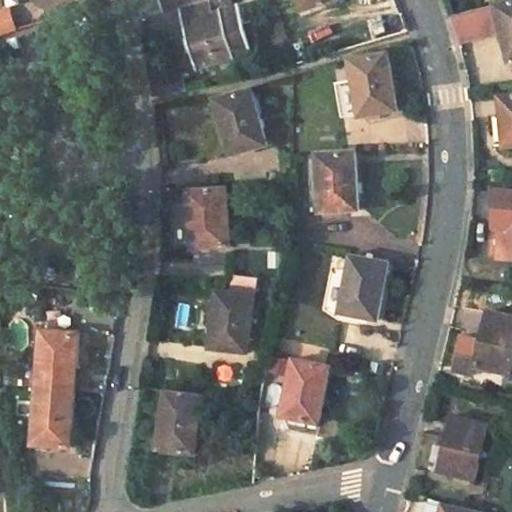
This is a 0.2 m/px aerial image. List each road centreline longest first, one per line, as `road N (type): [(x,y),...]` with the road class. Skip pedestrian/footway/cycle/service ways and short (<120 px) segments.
road 1 (residential): [(111,511),(146,183),(117,0)]
road 2 (residential): [(423,0),(454,120),(454,199),(391,476)]
road 3 (residential): [(185,511),(391,476)]
